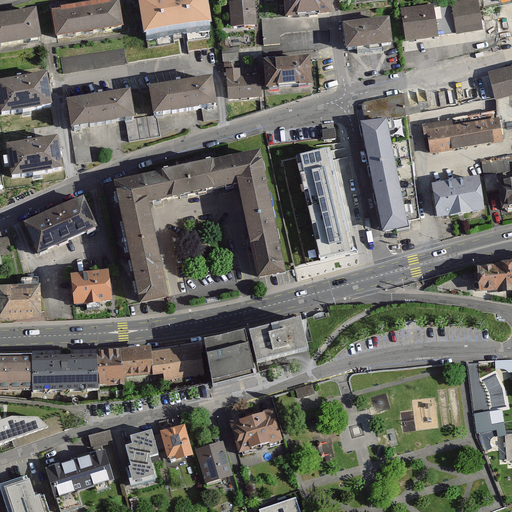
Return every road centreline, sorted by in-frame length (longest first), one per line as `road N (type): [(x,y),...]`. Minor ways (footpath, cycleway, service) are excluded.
road 1 (residential): [(0,221),(130,165),(347,98)]
road 2 (primary): [(0,337),(166,327),(333,288)]
road 3 (residential): [(511,348),(380,358),(218,400)]
road 4 (unknown): [(435,245),(418,120),(491,104)]
road 5 (residential): [(218,400),(30,450)]
road 6 (residential): [(384,274),(347,98)]
road 7 (residential): [(333,288),(511,312)]
road 8 (residential): [(347,98),(511,53)]
road 9 (primary): [(384,274),(511,240)]
